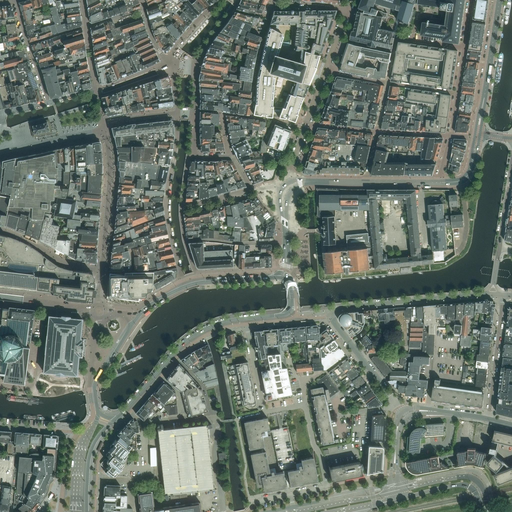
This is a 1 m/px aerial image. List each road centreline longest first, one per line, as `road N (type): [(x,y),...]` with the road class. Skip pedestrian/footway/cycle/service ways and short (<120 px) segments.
road 1 (residential): [(502,295),(339,307),(330,316)]
road 2 (unclassified): [(177,113),(166,205),(184,286)]
road 3 (residential): [(103,129),(110,167),(99,303)]
road 4 (secondary): [(116,418),(188,339),(244,318)]
road 5 (residential): [(222,511),(216,417),(163,422)]
road 6 (residential): [(502,295),(487,419)]
